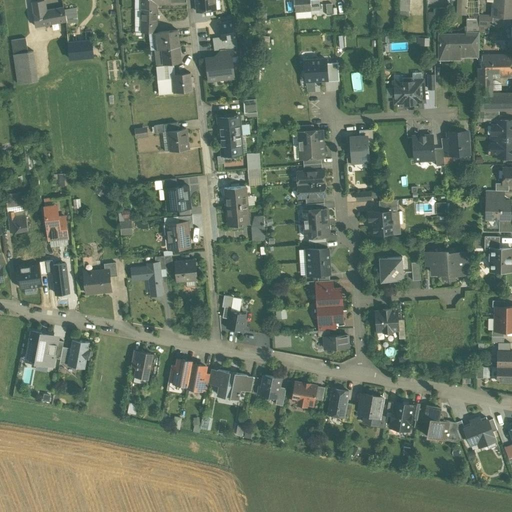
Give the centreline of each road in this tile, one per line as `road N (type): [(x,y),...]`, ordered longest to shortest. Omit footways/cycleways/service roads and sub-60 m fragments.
road 1 (residential): [(217,350),(191,0)]
road 2 (residential): [(217,350),(0,307)]
road 3 (residential): [(357,299),(354,236),(342,224),(336,119)]
road 4 (residential): [(511,399),(361,375)]
road 5 (residential): [(361,375),(217,350)]
